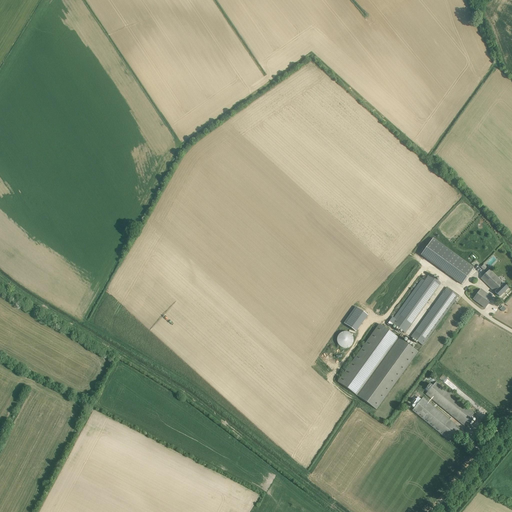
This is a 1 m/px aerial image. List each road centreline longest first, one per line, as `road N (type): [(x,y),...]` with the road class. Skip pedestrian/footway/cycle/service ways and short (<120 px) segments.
road 1 (track): [(327,501),(221,421),(0,278)]
road 2 (unclassified): [(430,511),(511,417)]
